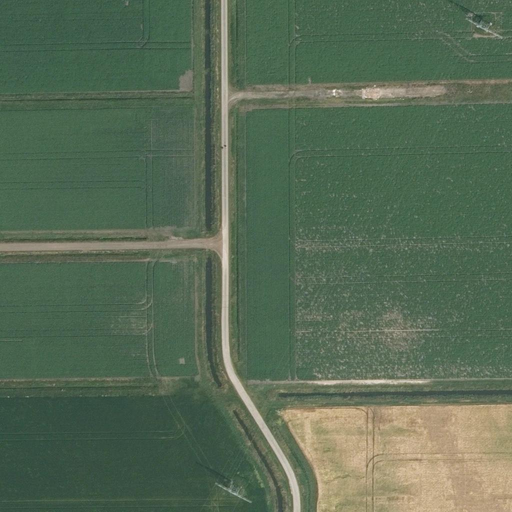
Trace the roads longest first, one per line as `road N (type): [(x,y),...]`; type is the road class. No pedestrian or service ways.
road 1 (unclassified): [(295,511),(288,472),(226,361),(223,0)]
road 2 (track): [(224,243),(0,247)]
